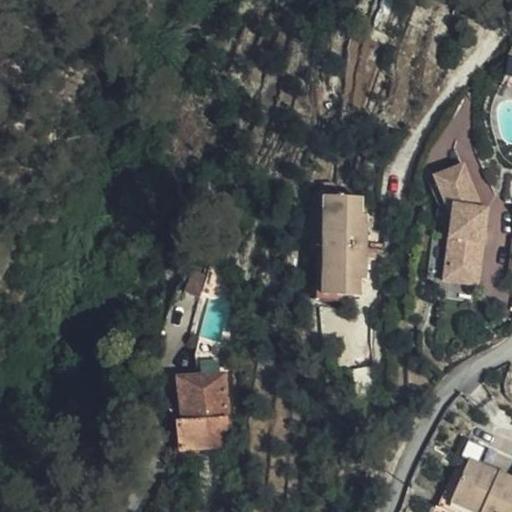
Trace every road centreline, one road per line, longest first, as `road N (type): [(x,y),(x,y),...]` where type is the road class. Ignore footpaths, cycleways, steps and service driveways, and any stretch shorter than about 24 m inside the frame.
road 1 (residential): [(387,511),(425,422),(469,370),(511,345)]
road 2 (unknown): [(511,2),(415,107),(382,160)]
